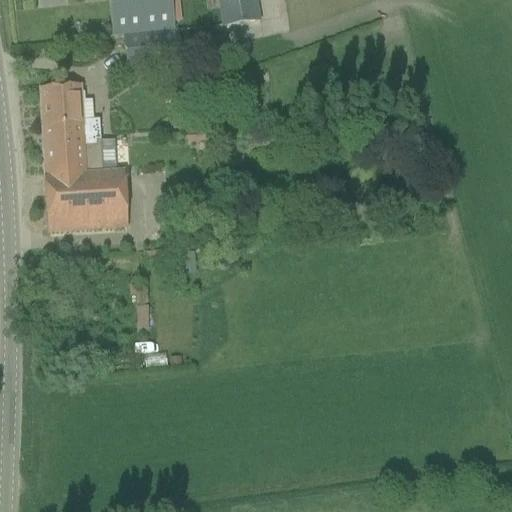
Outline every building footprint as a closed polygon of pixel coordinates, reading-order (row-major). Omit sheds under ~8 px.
[(106,0),(110,39),(123,38),(172,32),(169,0),(106,0)] [(254,0),(215,0),(221,29),(258,23),(254,0)] [(172,32),(123,38),(125,63),(178,58),(176,32),(172,32)] [(39,91),(41,128),(44,127),(44,125),(57,124),(58,136),(79,134),(80,148),(93,147),(92,142),(97,141),(99,141),(97,123),(81,124),(79,88),(39,91)] [(125,228),(121,173),(99,174),(97,141),(92,142),(93,147),(80,148),(79,134),(58,136),(57,124),(44,125),(44,127),(41,128),(45,178),(41,178),(45,234),(125,228)] [(295,152),(294,136),(265,137),(265,153),(295,152)] [(147,310),(136,311),(137,334),(148,334),(147,310)]
